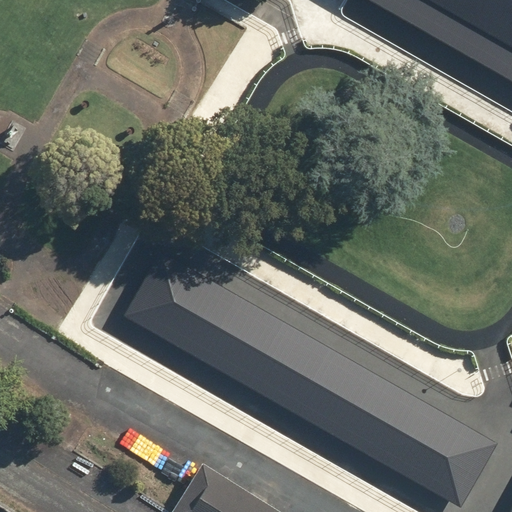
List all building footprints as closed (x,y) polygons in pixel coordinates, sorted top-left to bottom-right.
[(0,0),(0,97),(4,97),(7,96),(10,96),(23,126),(67,105),(51,72),(54,70),(56,68),(58,66),(60,64),(62,62),(64,59),(66,57),(67,54),(69,52),(71,49),(72,47),(73,44),(75,41),(76,39),(77,36),(78,33),(79,30),(80,27),(80,24),(81,21),(81,20),(112,20),(111,0),(0,0)] [(511,0),(379,0),(511,74),(511,0)] [(212,16),(186,24),(191,42),(218,34),(212,16)] [(503,443),(176,246),(134,315),(462,511),(503,443)] [(210,511),(297,511),(234,473),(210,511)]
